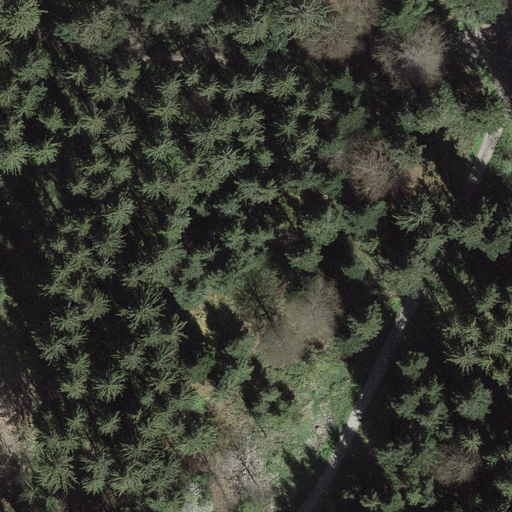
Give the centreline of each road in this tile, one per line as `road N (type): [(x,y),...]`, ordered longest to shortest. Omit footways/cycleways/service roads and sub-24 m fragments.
road 1 (track): [(511,36),(387,52),(183,61),(111,54),(0,15)]
road 2 (track): [(511,59),(487,150),(306,511)]
